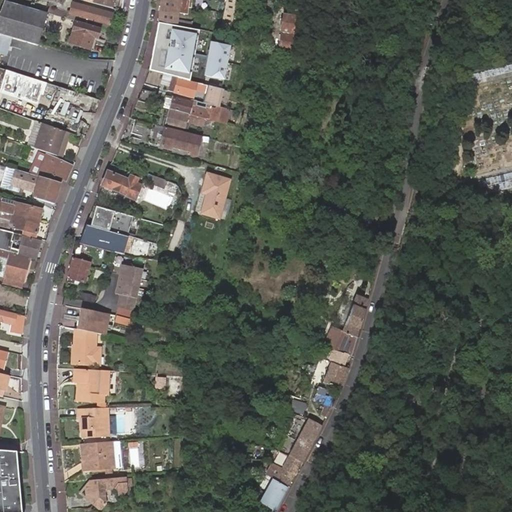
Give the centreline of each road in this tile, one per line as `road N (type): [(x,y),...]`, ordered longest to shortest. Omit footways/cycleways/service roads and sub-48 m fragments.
road 1 (tertiary): [(46,511),(37,361),(42,305),(145,0)]
road 2 (residential): [(288,511),(346,401),(403,198)]
road 3 (residential): [(418,121),(447,0)]
